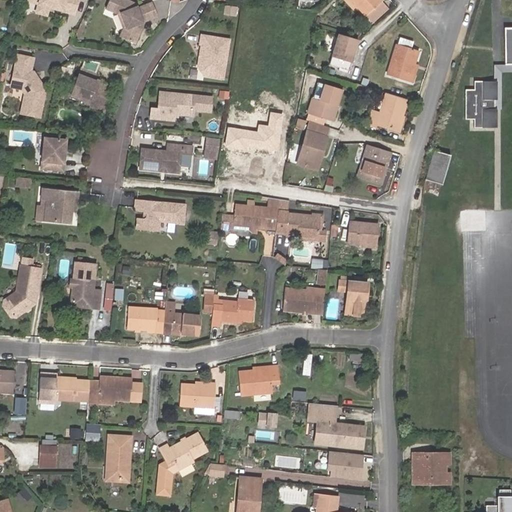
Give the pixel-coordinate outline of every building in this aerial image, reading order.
[(27,0),(27,2),(37,4),(36,8),(47,10),(47,9),(61,12),(61,10),(73,13),(76,0),(27,0)] [(108,0),(104,11),(116,16),(118,15),(126,33),(123,40),(134,44),(143,22),(156,17),(150,4),(136,11),(134,4),(123,0),(108,0)] [(377,0),(346,0),(363,16),(379,2),(377,0)] [(370,23),(386,9),(379,2),(363,16),(370,23)] [(234,7),(224,5),(223,13),(233,14),(234,7)] [(228,39),(200,35),(199,43),(201,44),(197,66),(203,75),(222,78),(228,39)] [(355,41),(335,35),(326,66),(347,71),(355,41)] [(414,47),(416,40),(402,36),(400,43),(414,47)] [(409,70),(412,62),(416,48),(414,47),(400,43),(390,75),(411,81),(414,72),(409,70)] [(30,60),(14,57),(9,86),(17,88),(23,96),(20,115),(39,119),(44,92),(31,74),(28,73),(30,60)] [(83,67),(97,71),(100,63),(85,59),(83,67)] [(80,70),(78,77),(92,82),(95,75),(80,70)] [(92,82),(78,77),(71,97),(88,103),(86,108),(103,114),(112,89),(92,82)] [(312,97),(307,112),(308,113),(309,113),(323,117),(331,120),(341,88),(324,83),(319,99),(312,97)] [(475,92),(464,92),(464,120),(475,121),(474,128),(495,128),(495,83),(475,83),(475,92)] [(395,129),(405,98),(385,91),(378,112),(371,109),(367,122),(375,125),(376,123),(395,129)] [(151,109),(150,119),(173,121),(173,114),(191,116),(192,110),(209,111),(210,97),(158,93),(157,110),(151,109)] [(257,134),(228,129),(225,148),(249,152),(250,147),(278,152),(285,113),(270,111),(267,126),(259,124),(257,134)] [(309,113),(308,113),(306,118),(322,123),(323,117),(309,113)] [(317,155),(321,156),(329,126),(308,120),(295,165),(312,170),(317,155)] [(217,152),(218,138),(210,137),(209,151),(217,152)] [(67,141),(45,139),(42,170),(64,172),(67,141)] [(379,182),(389,149),(366,142),(356,175),(379,182)] [(168,152),(143,150),(141,169),(179,173),(182,154),(192,155),(193,147),(168,144),(168,152)] [(433,151),(425,180),(441,185),(450,156),(433,151)] [(316,171),(321,156),(317,155),(312,170),(316,171)] [(30,187),(31,179),(17,177),(16,186),(30,187)] [(79,193),(44,189),(42,199),(47,199),(45,220),(70,223),(72,202),(77,203),(79,193)] [(186,204),(137,199),(136,208),(137,211),(144,211),(143,218),(136,217),(135,229),(158,231),(159,220),(163,218),(168,222),(184,224),(186,204)] [(268,230),(276,231),(279,212),(238,206),(235,225),(244,226),(251,227),(251,229),(267,231),(268,230)] [(276,231),(276,232),(286,234),(286,237),(318,242),(321,221),(289,216),(289,213),(279,212),(276,231)] [(235,225),(236,215),(223,213),(221,229),(229,230),(235,225)] [(362,245),(374,246),(376,227),(348,224),(346,243),(362,245)] [(216,244),(217,232),(207,231),(206,243),(216,244)] [(277,252),(274,257),(285,263),(288,257),(277,252)] [(31,268),(32,260),(23,259),(21,266),(27,267),(31,268)] [(322,271),(323,262),(311,260),(310,269),(322,271)] [(94,263),(73,261),(70,301),(89,303),(89,306),(98,307),(99,289),(91,288),(94,263)] [(21,266),(20,266),(16,292),(4,300),(3,306),(10,316),(23,318),(34,303),(40,269),(31,268),(27,267),(21,266)] [(106,282),(103,305),(110,306),(113,283),(106,282)] [(367,285),(349,283),(346,316),(354,317),(354,315),(357,316),(362,313),(364,301),(365,301),(367,285)] [(282,312),(321,316),(324,295),(307,293),(284,291),(282,312)] [(212,296),(205,295),(204,305),(211,306),(211,304),(212,300),(212,296)] [(212,300),(211,304),(211,306),(210,315),(209,325),(216,326),(217,323),(231,325),(232,320),(238,321),(248,322),(250,302),(235,300),(235,303),(215,300),(212,300)] [(175,302),(165,301),(163,311),(161,324),(161,329),(196,334),(199,315),(183,313),(174,312),(175,302)] [(184,303),(175,302),(174,312),(183,313),(184,303)] [(126,324),(154,328),(160,328),(162,311),(156,310),(156,308),(128,304),(126,324)] [(211,306),(204,305),(203,314),(210,315),(211,306)] [(311,375),(313,353),(305,352),(303,374),(311,375)] [(270,371),(254,372),(239,373),(241,395),(271,394),(270,384),(279,384),(278,367),(270,368),(270,371)] [(0,370),(0,391),(10,392),(11,372),(0,370)] [(55,385),(56,377),(56,374),(56,372),(40,371),(39,384),(55,385)] [(99,385),(88,384),(89,379),(73,378),(56,377),(55,385),(55,396),(98,399),(99,397),(114,398),(130,399),(131,377),(100,375),(100,380),(99,385)] [(208,384),(197,382),(183,381),(181,402),(214,406),(216,382),(208,381),(208,384)] [(55,396),(55,385),(39,384),(38,399),(55,400),(55,396)] [(24,411),(25,397),(15,396),(15,411),(24,411)] [(336,405),(310,403),(308,420),(317,421),(315,443),(362,448),(365,426),(335,422),(336,405)] [(225,418),(241,418),(241,410),(225,409),(225,418)] [(267,426),(276,426),(277,413),(257,412),(256,417),(267,418),(267,426)] [(99,436),(99,423),(88,423),(87,435),(99,436)] [(81,438),(81,429),(71,428),(70,437),(81,438)] [(172,471),(176,469),(195,460),(193,457),(209,450),(200,431),(171,445),(170,444),(161,448),(168,463),(160,466),(159,492),(171,493),(172,471)] [(106,475),(125,476),(126,462),(128,462),(130,436),(108,435),(106,475)] [(56,440),(42,439),(42,445),(40,445),(39,458),(54,459),(56,440)] [(360,481),(361,466),(359,466),(360,453),(329,450),(327,468),(331,468),(330,477),(360,481)] [(417,470),(417,483),(448,484),(448,472),(444,472),(444,465),(448,465),(448,454),(412,453),(412,469),(417,470)] [(221,464),(217,464),(209,463),(208,474),(220,475),(221,464)] [(254,511),(256,503),(259,503),(261,488),(256,487),(256,479),(240,477),(236,511),(254,511)] [(30,500),(33,497),(26,489),(22,491),(30,500)] [(511,511),(511,490),(500,491),(500,506),(487,506),(487,511),(511,511)] [(23,505),(30,500),(22,491),(17,496),(23,505)] [(334,511),(337,496),(314,493),(312,506),(315,506),(320,507),(319,511),(334,511)] [(0,511),(11,511),(7,499),(0,501),(0,511)]
